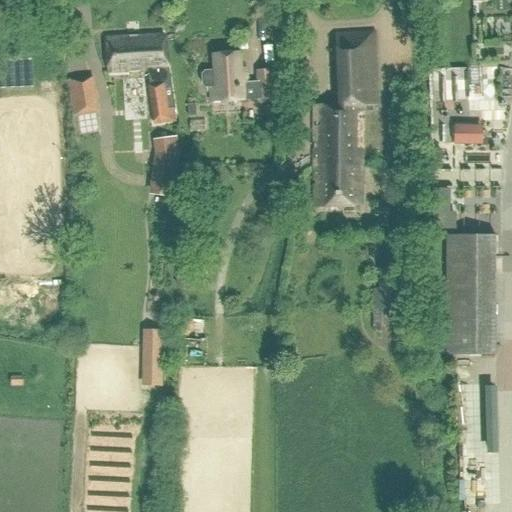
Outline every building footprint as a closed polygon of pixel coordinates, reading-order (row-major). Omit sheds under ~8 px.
[(337,105),(361,105),(375,104),(371,32),(334,34),(337,105)] [(138,72),(140,72),(140,71),(147,71),(147,73),(149,86),(148,86),(154,125),(174,121),(173,109),(175,109),(164,35),(162,35),(137,37),(137,36),(128,36),(128,37),(106,38),(107,73),(128,72),(129,72),(129,73),(138,72)] [(284,37),(284,64),(303,64),(302,37),(284,37)] [(200,74),(200,84),(203,87),(208,86),(208,102),(271,98),(269,69),(255,70),(256,81),(244,82),(243,68),(238,68),(237,52),(210,53),(211,70),(202,71),(200,74)] [(71,102),(73,115),(97,111),(95,99),(71,102)] [(195,104),(187,104),(187,117),(196,116),(195,104)] [(312,208),(359,206),(361,105),(337,105),(312,106),(312,208)] [(468,126),(468,144),(493,144),(492,126),(468,126)] [(154,153),(148,195),(172,198),(174,198),(174,197),(179,156),(154,153)] [(186,205),(183,243),(199,244),(202,206),(186,205)] [(376,208),(377,220),(388,219),(388,208),(376,208)] [(446,236),(446,355),(496,355),(495,235),(446,236)] [(195,290),(197,268),(181,266),(179,288),(195,290)] [(373,289),(372,330),(380,330),(380,309),(401,309),(402,271),(379,270),(379,290),(373,289)]
